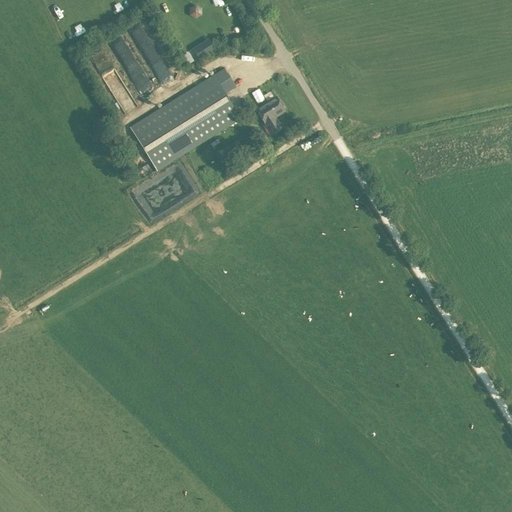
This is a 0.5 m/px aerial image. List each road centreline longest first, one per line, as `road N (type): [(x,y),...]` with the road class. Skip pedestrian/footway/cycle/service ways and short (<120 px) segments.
road 1 (unclassified): [(511,419),(250,0)]
road 2 (track): [(344,151),(511,114)]
